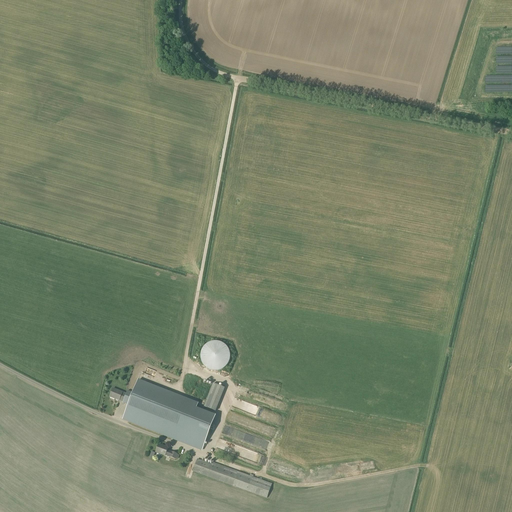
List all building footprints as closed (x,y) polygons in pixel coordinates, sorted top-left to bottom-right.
[(207,365),(223,366),(223,362),(222,362),(222,356),(217,355),(217,354),(215,354),(215,355),(213,354),(212,356),(207,356),(207,358),(204,358),(203,363),(207,363),(207,365)] [(127,391),(126,394),(125,397),(124,400),(123,402),(122,404),(128,406),(122,420),(202,452),(216,417),(196,409),(198,404),(138,380),(133,393),(127,391)] [(219,411),(226,387),(221,386),(214,409),(219,411)] [(120,398),(124,400),(125,397),(121,395),(123,393),(113,389),(110,397),(119,401),(120,398)] [(244,401),(235,399),(233,405),(242,408),(244,401)] [(177,454),(167,450),(168,448),(159,444),(156,453),(165,456),(169,457),(175,460),(176,459),(178,459),(179,455),(177,455),(177,454)] [(211,464),(197,459),(193,472),(267,498),(271,484),(212,463),(211,464)]
